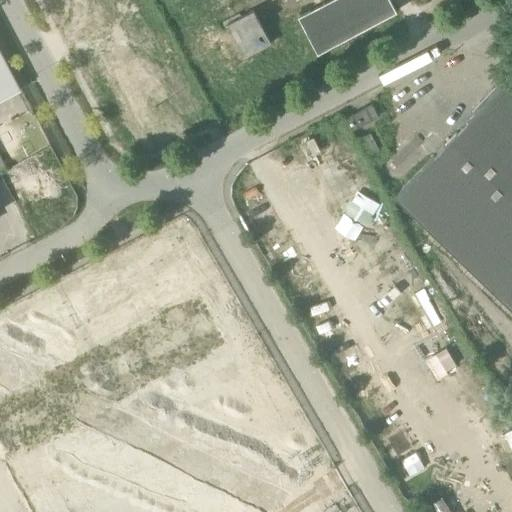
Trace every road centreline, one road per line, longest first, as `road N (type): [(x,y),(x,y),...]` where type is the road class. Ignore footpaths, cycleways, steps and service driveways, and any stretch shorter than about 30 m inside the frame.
road 1 (unclassified): [(199,173),(394,511)]
road 2 (unclassified): [(199,173),(511,6)]
road 3 (unclassified): [(12,0),(129,206)]
road 4 (unclassified): [(0,275),(129,206)]
